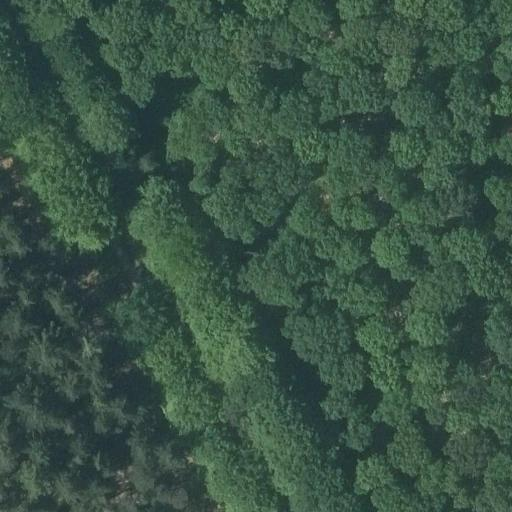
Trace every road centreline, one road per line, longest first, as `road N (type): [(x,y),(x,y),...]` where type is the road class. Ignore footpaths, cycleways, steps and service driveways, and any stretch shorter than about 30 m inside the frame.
road 1 (unknown): [(19,0),(254,406)]
road 2 (unknown): [(254,406),(148,463),(21,511)]
road 3 (unknown): [(254,406),(315,511)]
